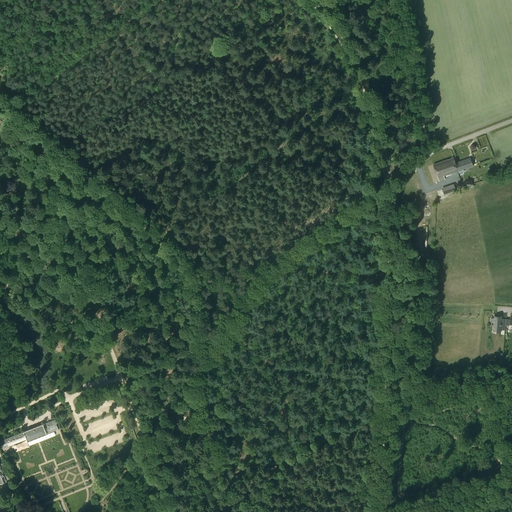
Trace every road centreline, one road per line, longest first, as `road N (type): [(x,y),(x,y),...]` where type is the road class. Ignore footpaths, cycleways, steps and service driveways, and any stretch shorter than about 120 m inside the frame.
road 1 (unknown): [(187,389),(273,271),(384,188)]
road 2 (unknown): [(384,188),(393,173),(383,113),(322,0)]
road 3 (track): [(164,244),(8,111)]
road 4 (track): [(387,182),(366,84),(314,0)]
road 5 (track): [(157,0),(8,111)]
road 6 (track): [(433,151),(397,0)]
road 7 (track): [(264,269),(387,182)]
road 8 (track): [(121,377),(170,511)]
road 9 (track): [(193,373),(264,269)]
road 10 (unknown): [(173,511),(171,467),(187,389)]
